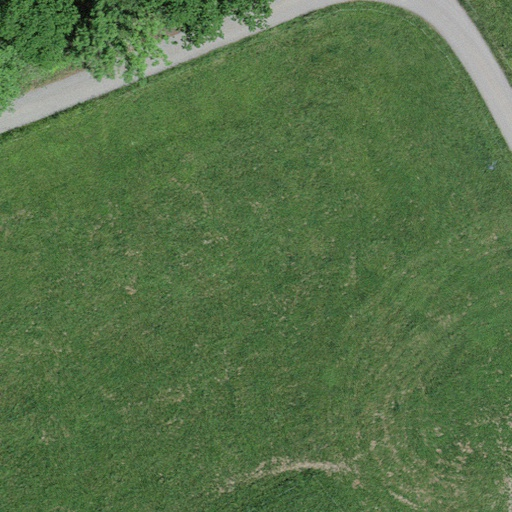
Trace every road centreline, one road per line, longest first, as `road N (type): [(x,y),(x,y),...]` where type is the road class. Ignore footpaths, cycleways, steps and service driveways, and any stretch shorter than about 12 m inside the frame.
road 1 (track): [(0,115),(316,0)]
road 2 (track): [(439,0),(511,120)]
